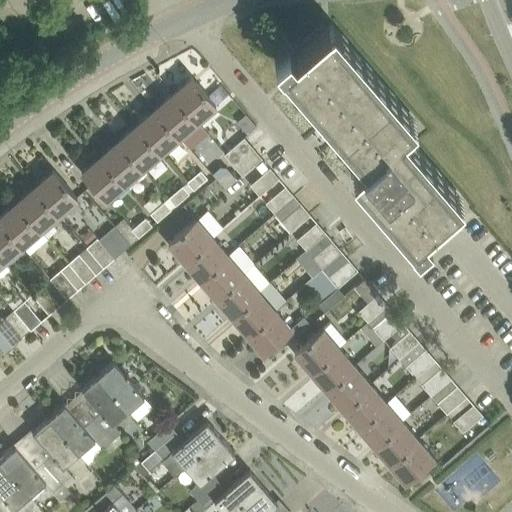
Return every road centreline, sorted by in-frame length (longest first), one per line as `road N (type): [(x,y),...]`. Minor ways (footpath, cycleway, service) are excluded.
road 1 (residential): [(511,400),(210,46),(194,14)]
road 2 (residential): [(0,399),(113,301),(386,511)]
road 3 (unclassified): [(0,129),(102,60),(194,14)]
